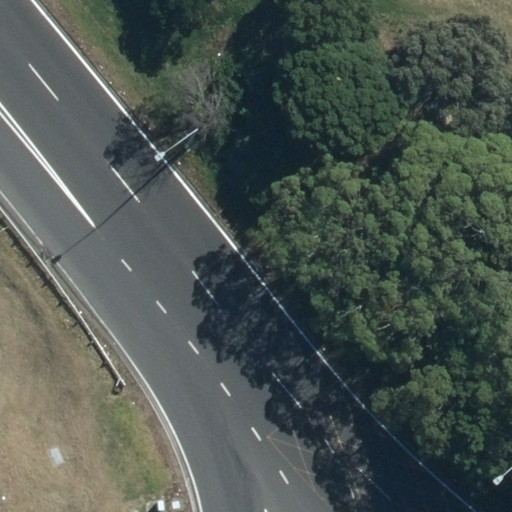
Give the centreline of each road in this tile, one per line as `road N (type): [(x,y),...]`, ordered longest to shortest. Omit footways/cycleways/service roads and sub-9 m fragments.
road 1 (motorway): [(259,395),(0,85)]
road 2 (motorway): [(396,511),(259,395)]
road 3 (motorway): [(289,511),(259,395)]
